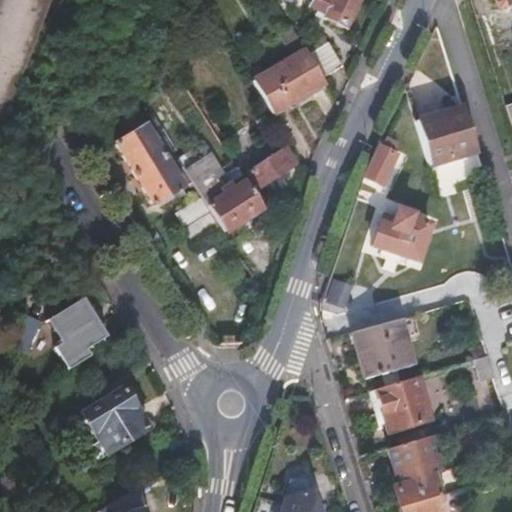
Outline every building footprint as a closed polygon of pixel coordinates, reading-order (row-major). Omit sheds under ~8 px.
[(359,0),(312,0),(310,6),(325,15),(324,17),(345,28),(359,0)] [(304,49),(293,29),(279,38),(291,58),(304,49)] [(306,52),(321,77),(343,64),(326,40),(306,52)] [(324,83),(321,77),(306,52),(304,49),(291,58),(253,80),(273,113),(324,83)] [(412,112),(425,157),(473,142),(459,97),(412,112)] [(136,175),(164,157),(145,128),(117,146),(136,175)] [(273,147),(249,162),(253,168),(277,153),(273,147)] [(253,168),(249,162),(242,166),(257,189),(293,167),(283,149),(277,153),(253,168)] [(367,174),(365,179),(381,188),(396,158),(379,150),(367,174)] [(265,215),(240,176),(237,170),(226,177),(212,156),(186,174),(201,197),(211,212),(227,238),(265,215)] [(164,157),(136,175),(155,204),(182,186),(164,157)] [(194,202),(172,215),(181,231),(203,217),(194,202)] [(380,225),(373,249),(418,264),(431,228),(411,221),(413,218),(397,212),(391,229),(380,225)] [(344,310),(353,281),(335,275),(325,303),(344,310)] [(50,322),(71,354),(100,336),(80,303),(50,322)] [(25,354),(41,323),(25,316),(11,347),(25,354)] [(398,322),(354,335),(368,381),(412,367),(398,322)] [(417,380),(374,392),(388,436),(430,424),(417,380)] [(95,405),(80,414),(106,456),(147,430),(121,388),(112,394),(109,388),(92,399),(95,405)] [(374,392),(364,395),(377,439),(388,436),(374,392)] [(274,450),(253,511),(318,511),(320,506),(296,498),(307,461),(274,450)] [(398,509),(439,497),(433,476),(392,488),(398,509)] [(142,511),(138,490),(108,509),(108,511),(142,511)] [(443,511),(439,497),(398,509),(399,511),(443,511)]
